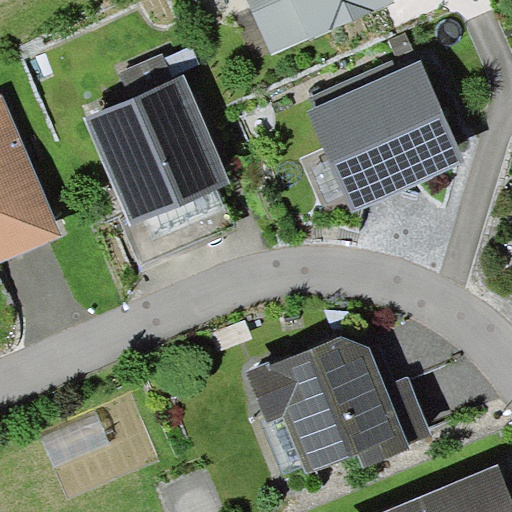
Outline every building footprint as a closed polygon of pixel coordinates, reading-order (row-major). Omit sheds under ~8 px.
[(247,0),(273,55),(395,1),(395,0),(247,0)] [(120,71),(131,97),(174,78),(163,53),(120,71)] [(466,162),(420,60),(397,70),(317,106),(307,110),(353,212),(466,162)] [(312,96),(317,106),(397,70),(393,60),(312,96)] [(131,97),(84,116),(131,225),(150,218),(216,188),(230,183),(183,74),(174,78),(131,97)] [(2,93),(0,94),(0,261),(63,234),(2,93)] [(225,209),(216,188),(150,218),(159,239),(225,209)] [(409,448),(407,445),(371,352),(368,347),(340,337),(270,366),(268,362),(245,372),(266,423),(282,417),(306,474),(357,453),(364,467),(409,448)] [(378,349),(371,352),(407,445),(432,435),(408,376),(392,382),(378,349)] [(511,511),(511,499),(499,466),(418,499),(423,511),(511,511)] [(423,511),(418,499),(385,511),(423,511)]
